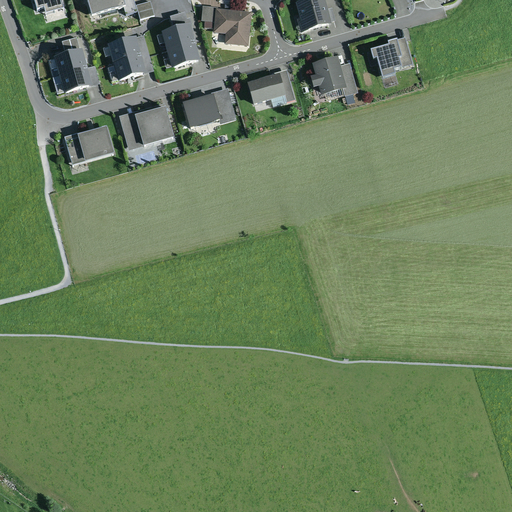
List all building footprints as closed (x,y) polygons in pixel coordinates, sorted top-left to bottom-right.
[(33,0),(37,12),(45,10),(46,16),(65,11),(61,0),(33,0)] [(86,0),(92,19),(126,10),(123,0),(86,0)] [(123,0),(126,10),(128,16),(137,14),(132,0),(123,0)] [(324,0),(318,0),(296,6),(300,21),(298,21),(302,35),(331,27),(324,0)] [(154,17),(151,4),(136,8),(140,21),(154,17)] [(216,9),(203,8),(201,23),(214,24),(216,11),(216,9)] [(252,14),(216,11),(214,24),(214,35),(226,36),(225,46),(249,48),(252,14)] [(170,18),(175,33),(191,28),(193,37),(195,37),(190,20),(187,21),(185,14),(170,18)] [(175,33),(162,37),(167,53),(195,44),(193,37),(191,28),(175,33)] [(144,38),(137,40),(142,58),(147,75),(154,73),(144,38)] [(77,39),(62,43),(66,57),(81,53),(77,39)] [(413,65),(405,39),(397,41),(397,39),(388,42),(389,45),(371,49),(373,59),(378,58),(383,78),(397,74),(396,70),(413,65)] [(137,40),(108,49),(113,66),(142,58),(137,40)] [(167,53),(172,71),(201,63),(195,44),(167,53)] [(66,57),(54,61),(59,78),(87,70),(83,53),(81,53),(66,57)] [(142,58),(113,66),(119,85),(148,77),(147,75),(142,58)] [(338,61),(313,68),(317,79),(311,80),(314,91),(319,90),(322,99),(343,93),(347,92),(340,69),(338,61)] [(350,66),(340,69),(347,92),(343,93),(345,99),(358,95),(350,66)] [(95,68),(87,70),(92,88),(100,85),(95,68)] [(87,70),(59,78),(64,98),(92,90),(92,88),(87,70)] [(279,74),(280,77),(286,99),(288,105),(296,102),(287,72),(279,74)] [(280,77),(248,86),(254,108),(286,99),(280,77)] [(213,95),(214,97),(222,124),(222,126),(237,122),(228,91),(213,95)] [(214,97),(183,105),(191,132),(222,124),(214,97)] [(165,106),(119,120),(129,154),(175,141),(165,106)] [(106,128),(65,140),(74,169),(114,157),(106,128)]
